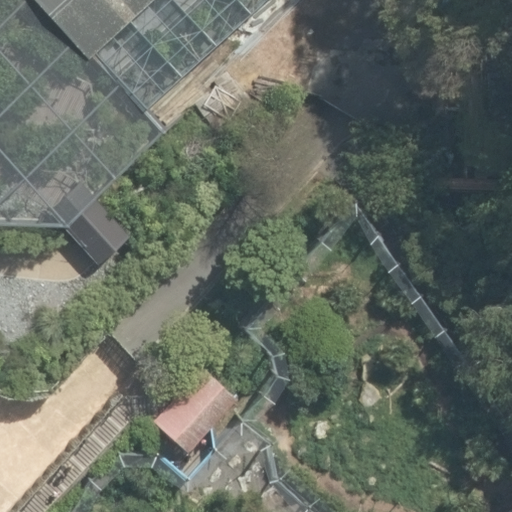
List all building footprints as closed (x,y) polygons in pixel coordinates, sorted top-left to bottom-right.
[(87,52),(39,0),(0,0),(0,215),(64,216),(162,123),(144,104),(92,48),(87,52)] [(143,0),(39,0),(87,52),(92,48),(143,0)] [(143,0),(92,48),(144,104),(257,0),(143,0)] [(448,107),(449,198),(496,198),(495,79),(464,79),(464,107),(448,107)] [(96,188),(64,216),(102,258),(134,229),(96,188)] [(150,414),(186,447),(232,397),(196,363),(150,414)]
